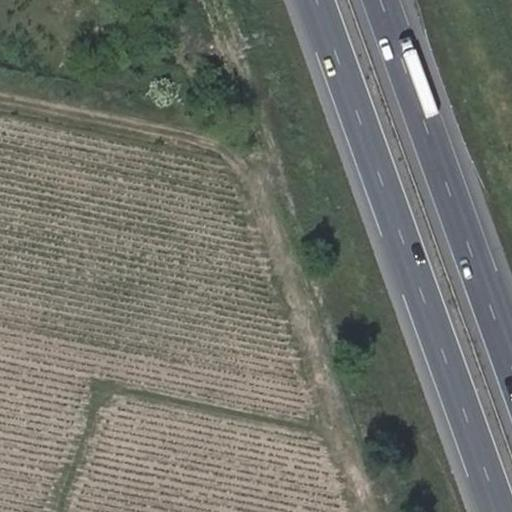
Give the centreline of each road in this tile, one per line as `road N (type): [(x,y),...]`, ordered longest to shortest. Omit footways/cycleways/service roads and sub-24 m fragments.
road 1 (motorway): [(324,0),(503,511)]
road 2 (motorway): [(511,350),(388,0)]
road 3 (track): [(0,85),(220,129)]
